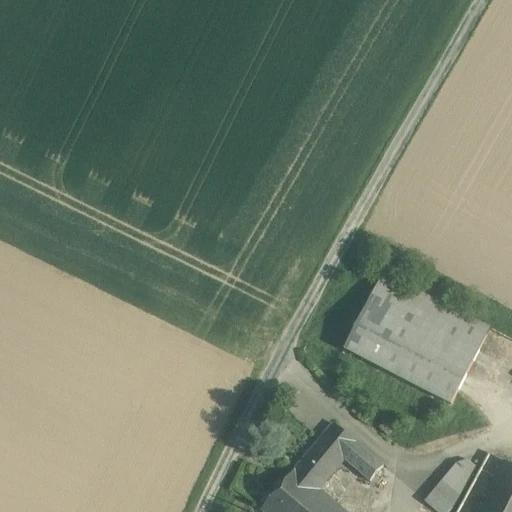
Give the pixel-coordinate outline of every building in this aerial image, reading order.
[(489,330),(382,274),(343,350),(450,405),(489,330)] [(334,427),(296,470),(316,489),(317,490),(343,460),(369,483),(382,468),(334,427)] [(473,485),(462,506),(472,511),(479,511),(504,465),(487,457),(480,471),(473,485)] [(457,464),(441,483),(442,484),(459,498),(473,485),(480,471),(468,460),(457,464)] [(479,511),(511,511),(511,469),(504,465),(479,511)] [(296,470),(261,511),(262,511),(302,511),(306,508),(303,505),(316,489),(296,470)] [(442,484),(426,503),(435,511),(447,511),(459,498),(442,484)] [(342,511),(317,490),(316,489),(303,505),(306,508),(302,511),(342,511)]
